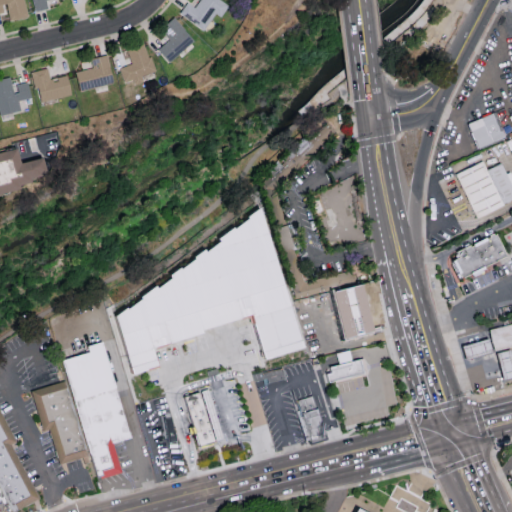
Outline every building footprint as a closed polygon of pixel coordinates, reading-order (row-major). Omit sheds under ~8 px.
[(7,20),(27,17),(23,0),(0,0),(0,11),(6,11),(7,20)] [(32,0),(35,10),(47,7),(45,0),(32,0)] [(213,12),(222,16),(228,2),(223,0),(198,0),(195,7),(185,1),(178,15),(205,28),(213,12)] [(168,38),(157,48),(168,61),(193,39),(173,17),(159,29),(168,38)] [(154,70),(143,41),(125,47),(131,62),(118,67),(124,82),(132,79),(134,84),(143,81),(141,75),(154,70)] [(90,57),(91,68),(75,70),(78,89),(111,84),(107,54),(90,57)] [(49,78),(47,67),(31,70),(38,101),(70,95),(66,74),(49,78)] [(27,81),(12,83),(11,76),(0,78),(0,114),(20,111),(18,99),(30,97),(27,81)] [(486,149),(480,151),(468,126),(485,119),(495,115),(506,141),(486,149)] [(289,157),(325,121),(335,131),(274,188),(304,281),(364,266),(366,274),(342,281),(343,286),(292,300),(257,185),(289,157)] [(0,154),(0,194),(47,185),(41,157),(18,161),(16,151),(0,154)] [(485,171),(499,164),(504,175),(508,173),(511,181),(511,186),(509,188),(511,193),(511,198),(500,204),(501,206),(474,219),(454,176),(481,163),(485,171)] [(274,356),(262,359),(250,314),(151,349),(156,366),(130,374),(114,317),(258,208),(282,284),(300,346),(274,356)] [(462,287),(450,262),(497,240),(509,265),(462,287)] [(370,330),(360,332),(348,286),(362,282),(370,315),(373,329),(370,330)] [(354,336),(341,339),(329,290),(341,289),(354,336)] [(511,350),(493,355),(488,334),(511,328),(511,350)] [(462,363),(459,350),(486,343),(490,356),(462,363)] [(119,478),(94,484),(91,473),(73,412),(64,383),(63,379),(58,364),(63,363),(73,360),(71,352),(76,351),(98,346),(100,351),(121,412),(124,422),(131,442),(124,444),(111,448),(118,473),(119,478)] [(511,368),(511,382),(502,384),(496,357),(509,354),(511,368)] [(363,374),(326,383),(324,374),(329,373),(328,367),(360,359),(363,374)] [(72,412),(86,460),(64,466),(56,468),(47,435),(41,436),(35,412),(31,393),(63,384),(64,383),(72,412)] [(198,392),(214,444),(199,449),(183,397),(198,392)] [(325,442),(307,447),(306,444),(297,410),(295,404),(306,401),(312,399),(316,410),(325,442)] [(41,502),(21,511),(16,511),(0,480),(0,408),(20,446),(13,450),(41,502)]
